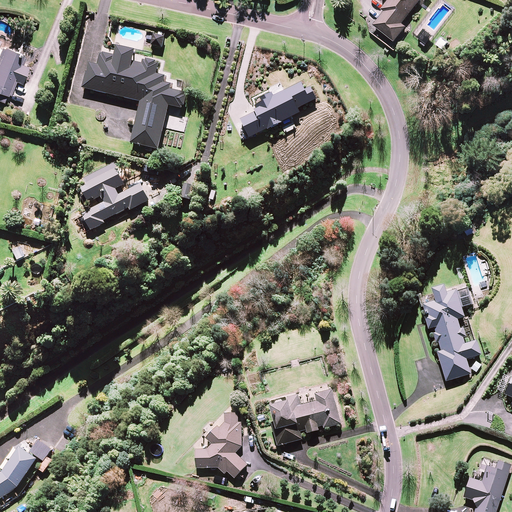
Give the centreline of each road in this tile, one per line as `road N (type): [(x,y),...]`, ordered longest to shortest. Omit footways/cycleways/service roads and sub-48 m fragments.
road 1 (residential): [(389,511),(392,452),(356,295),(365,252),(397,182),(401,144),(375,75),(342,45),(307,29)]
road 2 (residential): [(307,29),(173,0)]
